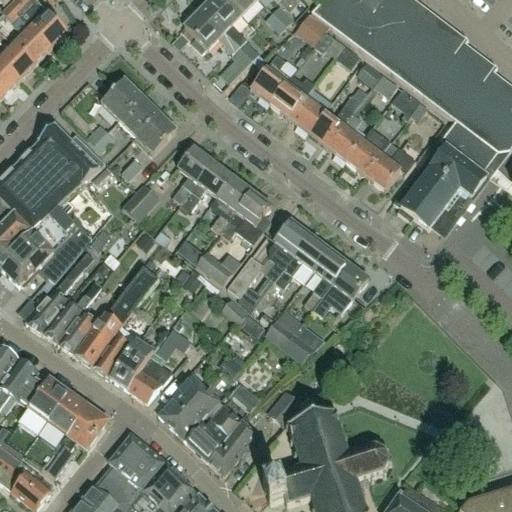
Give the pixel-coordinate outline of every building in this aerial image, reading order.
[(0,0),(0,7),(1,8),(8,0),(0,0)] [(34,0),(17,0),(5,12),(15,21),(27,33),(49,53),(65,37),(52,24),(55,21),(49,14),(46,17),(32,4),(35,0),(34,0)] [(217,0),(213,0),(199,15),(249,65),(256,58),(239,41),(239,40),(230,31),(239,21),(217,0)] [(252,0),(217,0),(239,21),(256,4),(252,0)] [(404,0),(326,0),(309,18),(452,127),(437,147),(479,179),(484,182),(486,185),(511,151),(511,94),(492,79),(495,75),(463,50),(466,47),(404,0)] [(5,12),(0,17),(9,27),(15,21),(5,12)] [(290,24),(289,24),(277,12),(271,18),(283,31),(290,24)] [(240,74),(249,65),(199,15),(182,32),(193,43),(188,49),(199,60),(204,55),(205,55),(216,45),(229,57),(229,63),(240,74)] [(327,32),(307,17),(297,30),(305,36),(306,35),(317,44),(323,37),(324,37),(327,32)] [(283,31),(271,18),(264,25),(276,38),(283,31)] [(27,33),(11,49),(32,70),(49,53),(27,33)] [(318,45),(312,52),(321,58),(332,44),(324,37),(323,37),(317,44),(318,45)] [(335,44),(334,47),(325,58),(333,64),(343,50),(335,44)] [(32,70),(11,49),(0,60),(0,70),(16,87),(32,70)] [(358,61),(343,50),(333,64),(348,75),(358,61)] [(274,61),(264,74),(248,95),(268,110),(284,89),(289,82),(278,74),(283,68),(274,61)] [(365,66),(354,80),(364,87),(371,92),(381,79),(365,66)] [(16,87),(0,70),(0,102),(0,103),(16,87)] [(381,79),(371,92),(378,97),(386,103),(396,91),(381,79)] [(284,89),(268,110),(287,125),(311,93),(313,90),(304,83),(301,88),(290,80),(289,82),(284,89)] [(117,126),(139,103),(122,86),(99,108),(117,126)] [(311,93),(287,125),(306,139),(321,118),(330,107),(311,93)] [(400,94),(390,107),(402,116),(398,121),(405,126),(408,121),(418,107),(400,94)] [(139,103),(117,126),(134,142),(156,120),(139,103)] [(60,113),(81,135),(88,128),(67,106),(60,113)] [(418,107),(408,121),(415,126),(425,113),(418,107)] [(331,126),(321,118),(306,139),(324,153),(349,121),(340,114),(331,126)] [(156,120),(134,142),(151,159),(173,137),(156,120)] [(358,127),(349,121),(324,153),(343,168),(359,147),(349,139),(358,127)] [(0,209),(28,237),(29,236),(68,200),(84,187),(98,175),(52,129),(35,146),(36,147),(0,183),(0,209)] [(91,151),(105,137),(98,130),(84,144),(91,151)] [(368,135),(359,147),(343,168),(362,182),(387,149),(368,135)] [(112,144),(105,137),(91,151),(98,158),(112,144)] [(479,179),(437,147),(391,209),(398,214),(394,218),(395,219),(396,218),(408,227),(407,228),(408,229),(412,223),(426,234),(427,233),(441,243),(486,185),(484,182),(479,179)] [(387,149),(362,182),(382,197),(397,176),(402,180),(401,180),(402,181),(414,167),(398,154),(396,156),(387,149)] [(174,174),(186,182),(179,190),(170,203),(179,210),(211,168),(191,153),(174,174)] [(126,185),(140,171),(133,164),(119,178),(126,185)] [(195,189),(179,210),(188,216),(198,203),(197,203),(203,195),(214,204),(230,183),(211,168),(195,189)] [(89,187),(96,194),(111,181),(104,173),(89,187)] [(214,204),(208,211),(218,219),(208,232),(217,238),(249,197),(230,183),(214,204)] [(29,236),(28,237),(0,264),(0,276),(16,292),(33,276),(44,286),(47,283),(53,288),(89,246),(88,245),(111,219),(108,216),(84,187),(68,200),(29,236)] [(511,187),(510,189),(503,196),(511,204),(511,187)] [(133,224),(147,208),(142,204),(149,196),(142,189),(121,213),(133,224)] [(249,197),(217,238),(226,245),(233,237),(251,251),(260,239),(252,233),(268,211),(249,197)] [(0,264),(28,237),(0,209),(0,264)] [(267,264),(273,268),(264,279),(273,286),(282,274),(308,241),(288,226),(266,254),(267,264)] [(160,251),(168,241),(159,235),(152,244),(160,251)] [(282,274),(273,286),(282,293),(291,281),(301,289),(311,276),(327,255),(308,241),(282,274)] [(311,276),(320,284),(301,309),(310,316),(330,291),(346,270),(327,255),(311,276)] [(205,256),(194,271),(210,284),(221,292),(232,277),(219,267),(205,256)] [(85,258),(76,268),(22,331),(39,341),(65,307),(57,303),(92,264),(85,258)] [(105,262),(112,268),(115,265),(108,258),(105,262)] [(112,268),(105,262),(101,266),(108,272),(112,268)] [(320,323),(329,311),(339,318),(365,284),(346,270),(330,291),(310,316),(320,323)] [(97,328),(72,362),(90,373),(119,332),(133,314),(134,315),(156,285),(140,272),(129,287),(119,300),(103,321),(102,321),(97,328)] [(240,274),(224,294),(237,303),(252,284),(240,274)] [(73,313),(65,307),(39,341),(55,351),(80,316),(89,303),(99,291),(93,286),(73,313)] [(237,329),(245,320),(228,305),(220,314),(237,329)] [(97,328),(80,316),(55,351),(72,362),(97,328)] [(267,333),(273,325),(263,317),(257,325),(267,333)] [(262,334),(247,322),(239,332),(254,344),(262,334)] [(273,325),(267,333),(268,333),(262,340),(281,355),(293,339),(275,325),(274,326),(273,325)] [(90,373),(107,384),(128,353),(133,347),(135,344),(119,332),(90,373)] [(171,334),(154,356),(165,364),(174,352),(181,357),(188,346),(171,334)] [(313,354),(293,339),(281,355),(299,369),(313,354)] [(128,353),(107,384),(125,395),(146,364),(150,358),(133,347),(128,353)] [(0,387),(16,364),(0,352),(0,387)] [(229,382),(240,371),(226,360),(216,371),(229,382)] [(0,387),(0,410),(7,400),(15,406),(27,414),(44,391),(33,382),(36,378),(16,364),(0,387)] [(170,379),(146,364),(125,395),(145,409),(170,379)] [(203,395),(204,395),(190,381),(155,420),(169,433),(179,423),(178,421),(202,394),(203,395)] [(27,414),(20,424),(3,448),(22,462),(67,399),(48,385),(44,391),(27,414)] [(254,409),(234,391),(227,401),(246,417),(254,409)] [(178,421),(179,423),(169,433),(182,445),(198,428),(216,407),(204,395),(203,395),(202,394),(178,421)] [(283,397),(274,408),(290,422),(299,411),(283,397)] [(67,399),(22,462),(41,476),(86,413),(67,399)] [(299,416),(303,427),(287,432),(285,431),(284,433),(286,434),(290,447),(288,448),(288,450),(291,449),(294,459),(292,460),(292,462),(295,461),(298,472),(273,480),(275,486),(261,491),(267,509),(282,504),(284,511),(308,503),(310,511),(362,511),(360,504),(363,503),(362,500),(359,501),(356,493),(366,490),(364,484),(368,483),(369,486),(371,485),(370,482),(378,479),(380,481),(382,479),(379,477),(386,470),(389,470),(389,468),(386,467),(383,459),(386,456),(384,455),(382,457),(372,453),(373,451),(370,450),(370,453),(361,456),(360,452),(357,452),(357,451),(344,456),(341,446),(343,445),(343,443),(340,443),(337,432),(339,432),(338,429),(336,430),(333,420),(334,417),(332,416),(332,418),(316,423),(312,412),(313,409),(312,409),(311,411),(300,415),(298,413),(297,414),(299,416)] [(198,428),(182,445),(207,468),(240,428),(221,412),(203,432),(198,428)] [(105,427),(86,413),(41,476),(53,485),(71,460),(68,458),(75,449),(84,455),(105,427)] [(240,428),(207,468),(222,482),(255,442),(240,428)] [(0,450),(9,437),(0,430),(0,450)] [(140,496),(164,469),(129,441),(107,469),(110,471),(93,491),(91,489),(83,499),(98,511),(127,511),(128,511),(140,496)] [(9,458),(9,459),(4,455),(4,456),(0,453),(0,470),(18,485),(9,497),(27,511),(36,511),(49,496),(29,480),(32,476),(19,465),(18,466),(9,458)] [(140,496),(128,511),(185,511),(196,501),(164,469),(140,496)] [(396,500),(386,511),(433,511),(404,492),(399,500),(397,498),(396,500)] [(511,511),(511,492),(465,506),(459,511),(511,511)] [(98,511),(83,499),(71,511),(98,511)] [(207,511),(196,501),(185,511),(207,511)]
